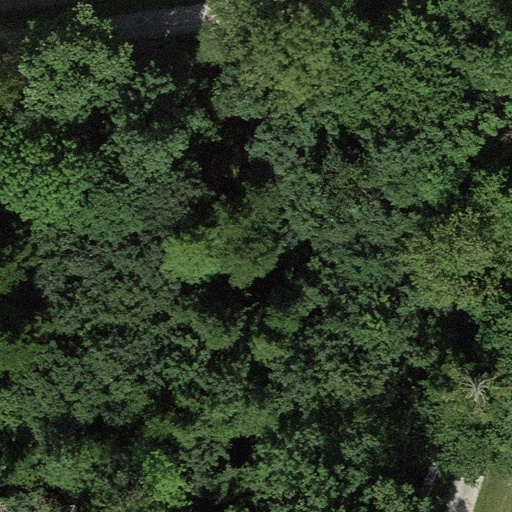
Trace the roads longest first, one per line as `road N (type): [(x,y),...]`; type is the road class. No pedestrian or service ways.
road 1 (track): [(488,0),(446,402),(414,511)]
road 2 (track): [(465,0),(221,16),(0,54)]
